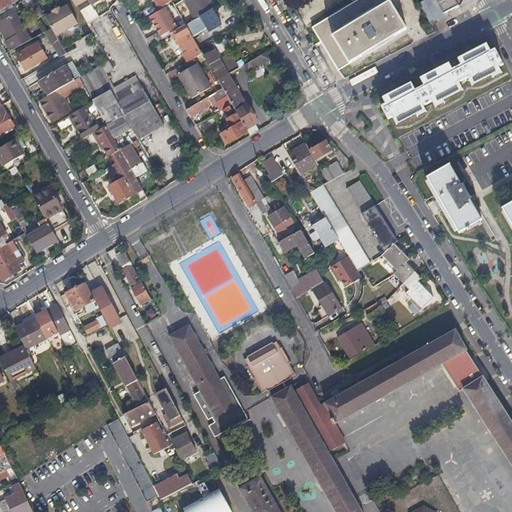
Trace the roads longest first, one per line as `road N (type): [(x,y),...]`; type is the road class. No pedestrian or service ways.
road 1 (residential): [(212,171),(332,393)]
road 2 (residential): [(381,167),(511,374)]
road 3 (residential): [(46,271),(148,470)]
road 4 (residential): [(0,63),(103,238)]
road 5 (residential): [(498,13),(320,106)]
road 6 (residential): [(119,4),(212,171)]
road 7 (residential): [(511,101),(381,167)]
road 8 (residential): [(103,238),(212,171)]
road 9 (residential): [(212,171),(320,106)]
road 10 (residential): [(255,0),(320,106)]
